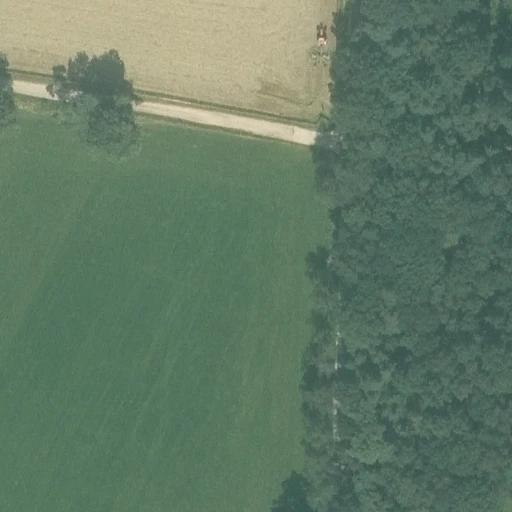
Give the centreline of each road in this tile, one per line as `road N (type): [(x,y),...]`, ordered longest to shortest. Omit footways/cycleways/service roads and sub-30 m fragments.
road 1 (unclassified): [(329,511),(353,146)]
road 2 (track): [(353,146),(0,84)]
road 3 (unclassified): [(353,146),(511,174)]
road 4 (unclassified): [(353,146),(360,0)]
